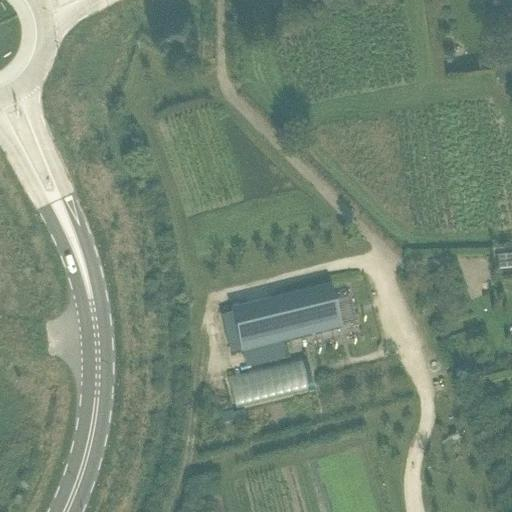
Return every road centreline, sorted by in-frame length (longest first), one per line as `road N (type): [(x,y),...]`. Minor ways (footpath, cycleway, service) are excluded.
road 1 (primary): [(72,241),(93,315),(96,392),(64,511)]
road 2 (primary): [(72,241),(29,77)]
road 3 (primary): [(0,123),(72,241)]
